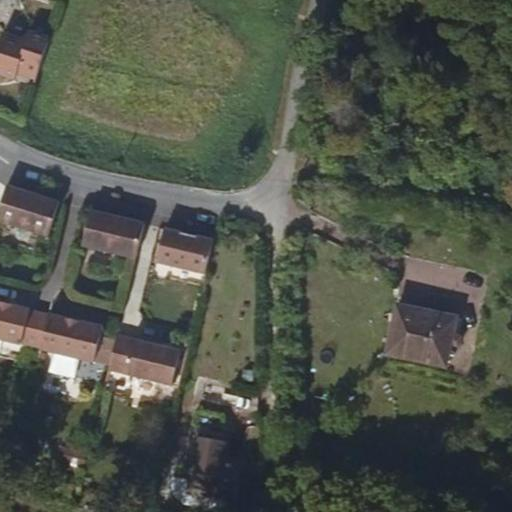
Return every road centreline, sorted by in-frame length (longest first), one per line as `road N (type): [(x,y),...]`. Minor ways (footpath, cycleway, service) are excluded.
road 1 (residential): [(0,145),(48,169),(122,187),(276,207),(286,194),(320,0)]
road 2 (track): [(278,511),(276,207)]
road 3 (track): [(288,176),(370,178),(511,204)]
